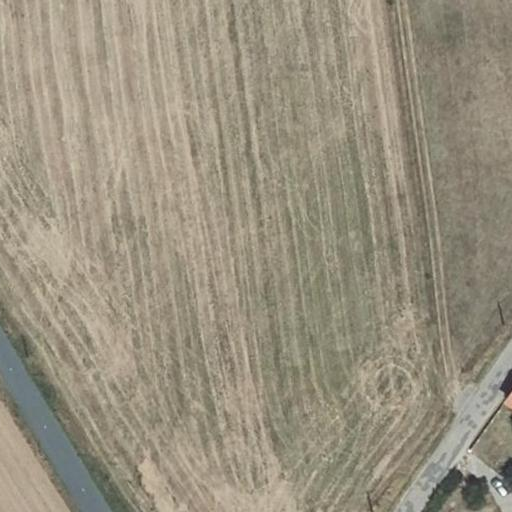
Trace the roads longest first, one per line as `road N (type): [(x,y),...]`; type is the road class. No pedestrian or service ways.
road 1 (unclassified): [(402,511),(511,351)]
road 2 (tertiary): [(0,350),(99,511)]
